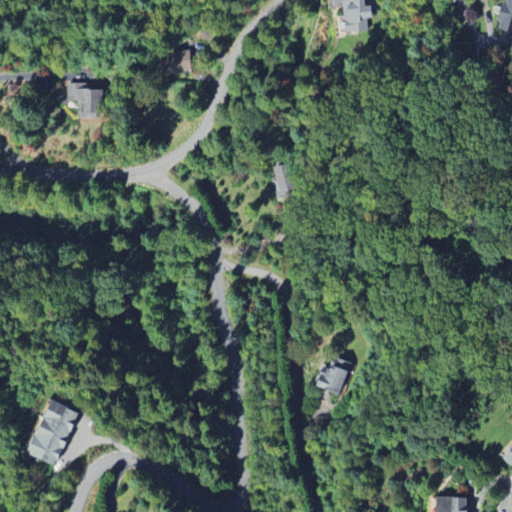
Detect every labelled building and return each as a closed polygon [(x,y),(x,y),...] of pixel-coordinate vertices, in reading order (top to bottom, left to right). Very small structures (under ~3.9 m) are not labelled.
[(367,31),(367,19),(372,18),(371,6),(364,6),(364,0),(343,0),(345,33),(367,31)] [(511,33),(511,0),(505,0),(498,29),(511,33)] [(165,72),(190,72),(190,52),(164,53),(165,72)] [(326,365),(317,386),(338,395),(353,364),(335,356),(330,367),(326,365)] [(80,412),(52,399),(28,453),(56,466),(80,412)] [(511,465),(511,447),(503,458),(511,465)] [(437,511),(475,511),(476,497),(437,496),(437,511)]
